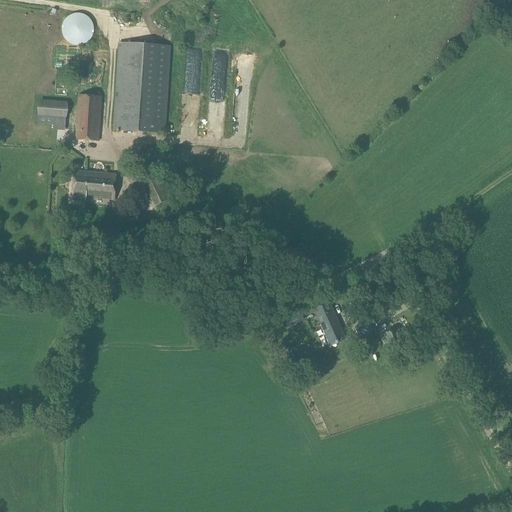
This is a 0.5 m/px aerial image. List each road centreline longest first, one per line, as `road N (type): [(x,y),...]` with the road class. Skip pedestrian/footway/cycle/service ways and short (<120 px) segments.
road 1 (residential): [(511,471),(388,253),(294,298),(273,298),(234,284),(153,231)]
road 2 (track): [(388,253),(511,171)]
